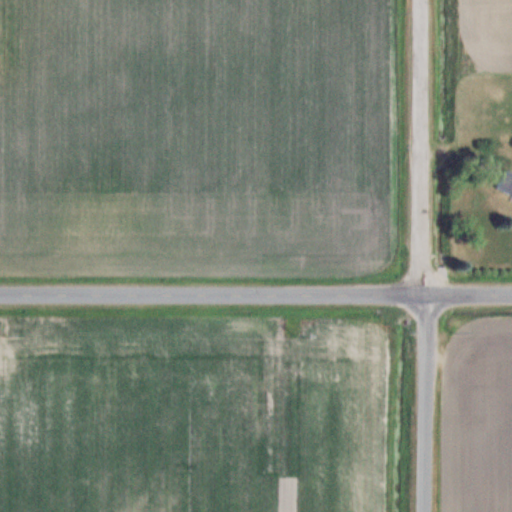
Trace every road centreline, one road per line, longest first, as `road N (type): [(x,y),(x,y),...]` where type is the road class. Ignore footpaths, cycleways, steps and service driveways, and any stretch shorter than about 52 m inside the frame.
road 1 (residential): [(426,511),(421,0)]
road 2 (residential): [(511,294),(0,294)]
